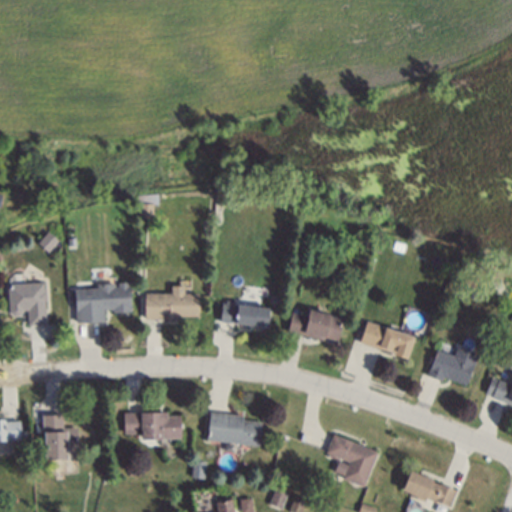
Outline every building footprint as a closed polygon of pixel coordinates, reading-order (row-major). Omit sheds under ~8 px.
[(130,194),(155,192),(155,203),(150,203),(150,213),(137,213),(136,203),(130,203),(130,194)] [(34,241),(45,230),(55,239),(44,250),(34,241)] [(294,242),(296,233),(302,235),(301,243),(294,242)] [(65,243),(64,236),(72,235),(72,242),(65,243)] [(389,246),(391,239),(401,242),(399,248),(389,246)] [(4,283),(40,280),(41,289),(43,291),(43,299),(41,301),(42,322),(25,324),(24,309),(19,309),(19,310),(16,314),(10,314),(5,310),(4,283)] [(71,288),(94,286),(94,282),(110,281),(110,285),(115,285),(114,281),(124,280),(125,284),(127,310),(110,311),(109,307),(101,308),(101,319),(73,321),(71,288)] [(142,292),(168,292),(168,284),(180,284),(180,292),(195,292),(195,314),(171,314),(171,318),(142,318),(142,292)] [(218,302),(265,307),(263,325),(216,320),(218,302)] [(320,338),(283,330),(288,310),(305,314),(306,309),(339,316),(334,339),(320,335),(320,338)] [(362,319),(410,335),(403,357),(390,353),(391,351),(376,346),(376,348),(355,341),(362,319)] [(440,375),(438,379),(423,373),(433,347),(450,353),(453,345),(474,353),(462,384),(440,375)] [(511,404),(488,395),(494,378),(508,384),(511,374),(511,404)] [(177,437),(138,437),(137,432),(121,432),(120,411),(163,410),(164,414),(177,414),(177,437)] [(203,437),(207,410),(240,414),(239,418),(258,421),(255,444),(203,437)] [(73,426),(74,456),(64,456),(64,457),(41,458),(41,433),(39,433),(39,413),(59,413),(59,426),(73,426)] [(0,418),(1,418),(1,420),(16,419),(17,438),(0,439),(0,418)] [(329,433),(373,450),(360,485),(339,476),(345,460),(322,451),(329,433)] [(188,475),(189,459),(202,461),(200,477),(188,475)] [(398,488),(406,469),(429,478),(428,480),(435,482),(452,489),(445,506),(422,496),(421,498),(398,488)] [(283,492),(277,507),(265,502),(271,487),(283,492)] [(290,511),(284,510),(291,493),(303,498),(296,511),(290,511)] [(230,511),(215,511),(213,499),(228,496),(230,511)] [(240,511),(243,511),(252,510),(250,497),(238,499),(240,511)] [(356,511),(354,511),(358,502),(372,507),(369,511),(356,511)]
